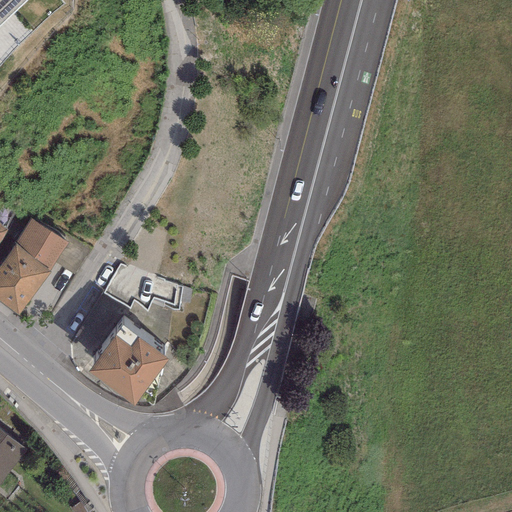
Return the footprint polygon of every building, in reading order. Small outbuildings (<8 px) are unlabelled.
[(0,0),(0,26),(27,0),(0,0)] [(65,233),(30,210),(0,253),(0,287),(20,301),(65,233)] [(188,290),(122,266),(110,292),(134,306),(136,300),(150,310),(156,298),(180,305),(188,290)] [(131,321),(114,309),(86,348),(135,384),(169,337),(136,314),(131,321)] [(0,469),(25,436),(0,417),(0,469)]
